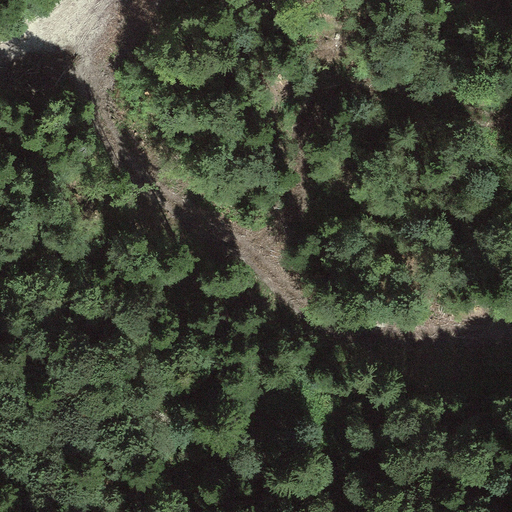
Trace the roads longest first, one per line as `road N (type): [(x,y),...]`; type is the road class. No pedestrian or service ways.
road 1 (track): [(84,50),(129,166),(255,254),(318,313),(369,335),(511,324)]
road 2 (track): [(284,281),(300,134),(320,95),(372,82),(487,116),(511,114)]
